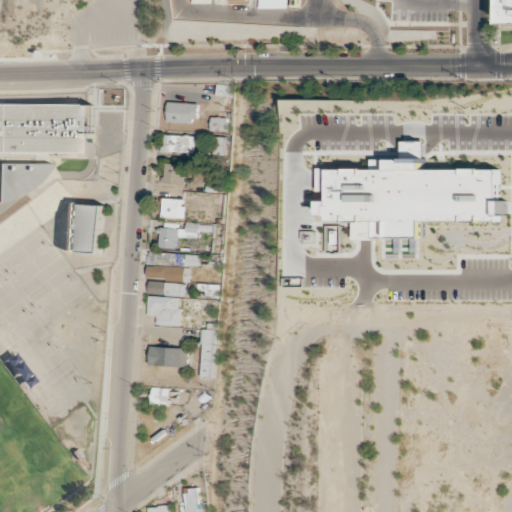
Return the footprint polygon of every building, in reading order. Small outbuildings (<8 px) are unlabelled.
[(198,103),(169,102),(168,121),(197,122),(198,103)] [(0,105),(86,105),(87,152),(83,154),(0,154),(0,105)] [(226,131),(226,118),(211,117),(210,131),(226,131)] [(195,136),(162,135),(162,151),(194,153),(195,136)] [(214,155),(225,155),(224,137),(214,137),(214,155)] [(500,169),(425,169),(425,158),(390,158),(390,169),(319,168),(319,191),(331,191),(331,200),(325,200),(324,213),(331,213),(331,221),(355,222),(355,238),(422,238),(422,221),(500,221),(500,213),(506,213),(506,200),(499,200),(500,169)] [(388,159),(372,159),(372,168),(388,168),(388,159)] [(0,163),(0,205),(12,200),(24,194),(35,186),(43,177),(52,164),(0,163)] [(184,164),(165,163),(164,183),(183,184),(184,164)] [(185,218),(185,199),(164,198),(163,217),(185,218)] [(77,203),(74,251),(103,252),(106,205),(77,203)] [(161,248),(178,248),(178,237),(200,238),(200,222),(187,222),(187,228),(177,228),(177,222),(165,222),(165,228),(162,228),(161,248)] [(200,265),(200,254),(149,253),(149,264),(200,265)] [(192,280),(192,267),(149,266),(149,279),(192,280)] [(184,282),(150,281),(150,294),(184,295),(184,282)] [(207,297),(218,297),(218,285),(207,285),(207,297)] [(182,297),(149,296),(148,315),(158,316),(157,325),(182,325),(182,297)] [(215,329),(202,329),(201,377),(214,377),(215,329)] [(150,365),(187,366),(187,347),(151,346),(150,365)] [(169,388),(152,387),(151,405),(169,406),(169,388)]
